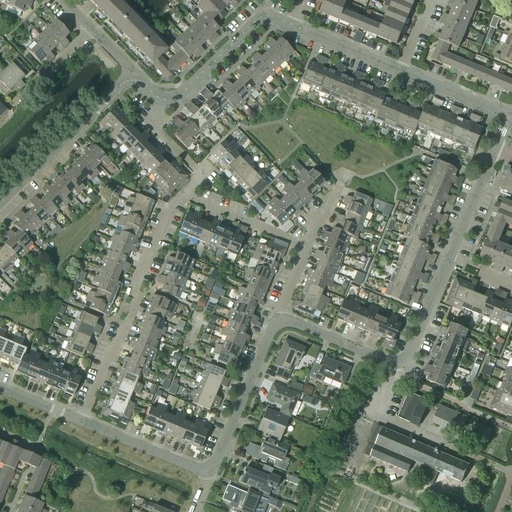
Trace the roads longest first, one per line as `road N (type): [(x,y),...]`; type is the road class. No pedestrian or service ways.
road 1 (residential): [(275,318),(398,366),(450,256)]
road 2 (residential): [(80,421),(170,207),(184,194)]
road 3 (residential): [(0,205),(131,80)]
road 4 (residential): [(210,470),(275,318)]
road 5 (residential): [(163,101),(257,21),(291,26)]
road 6 (residential): [(80,421),(210,470)]
road 7 (residential): [(305,246),(184,194)]
road 8 (residential): [(184,194),(203,177),(151,122),(163,101)]
